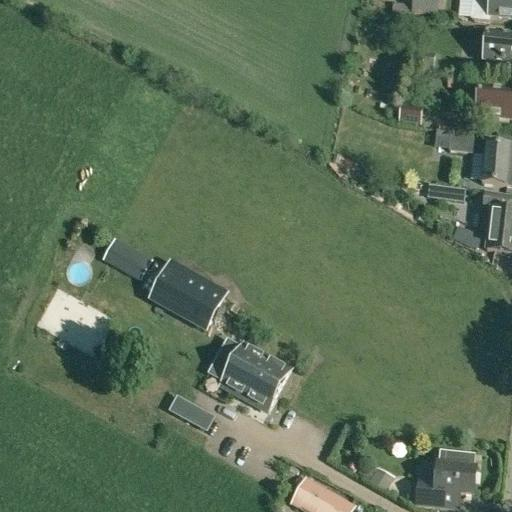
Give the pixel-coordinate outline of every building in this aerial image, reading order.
[(439,0),(413,0),(413,7),(393,5),(391,18),(412,21),(412,18),(437,21),(439,0)] [(489,24),(489,19),(511,21),(511,0),(472,0),(470,22),(489,24)] [(482,64),(511,67),(511,38),(499,37),(499,35),(468,31),(467,45),(484,47),(482,64)] [(434,58),(411,55),(409,70),(432,73),(434,58)] [(385,92),(400,95),(403,78),(388,75),(385,92)] [(511,122),(511,90),(478,87),(477,93),(461,91),(460,108),(476,110),(475,119),(511,122)] [(419,127),(422,111),(400,108),(398,124),(419,127)] [(453,134),(438,133),(436,149),(448,151),(448,154),(483,157),(480,186),(506,189),(511,189),(511,172),(508,172),(510,151),(477,147),(478,137),(453,134)] [(430,187),(428,200),(444,202),(446,189),(430,187)] [(508,198),(484,195),(481,210),(490,212),(485,253),(511,257),(511,215),(506,215),(508,198)] [(465,248),(470,235),(458,230),(453,243),(465,248)] [(153,264),(115,242),(103,263),(141,285),(153,264)] [(207,331),(220,307),(225,298),(171,268),(169,273),(153,301),(207,331)] [(289,373),(242,347),(219,389),(266,415),(289,373)] [(174,403),(168,413),(206,434),(212,424),(214,419),(177,398),(174,403)] [(416,508),(451,511),(455,511),(457,497),(472,499),(474,473),(471,473),(472,458),(449,456),(447,470),(437,469),(435,486),(418,484),(416,508)] [(378,471),(370,485),(387,494),(394,480),(378,471)] [(352,511),(353,511),(306,484),(293,507),(302,511),(352,511)]
